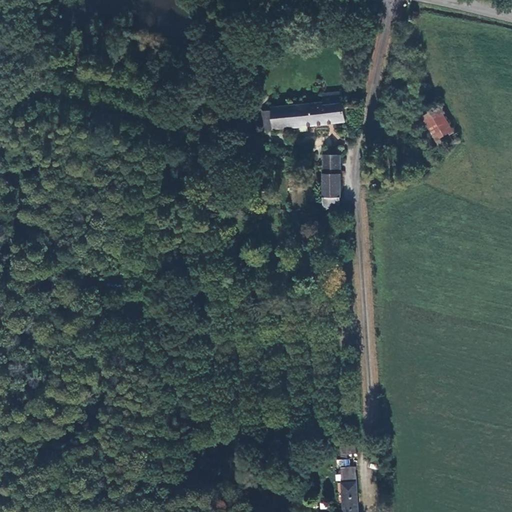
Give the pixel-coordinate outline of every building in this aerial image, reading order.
[(346,120),(344,102),(327,104),(327,102),(272,108),(272,111),(263,112),(264,129),(346,120)] [(458,142),(440,109),(422,119),(441,152),(458,142)] [(441,152),(422,119),(384,140),(389,149),(397,164),(404,178),(443,156),(441,152)] [(397,164),(389,149),(379,155),(386,170),(397,164)] [(323,155),(323,160),(323,196),(341,196),(340,155),(323,155)] [(341,209),(341,196),(323,196),(323,209),(341,209)] [(355,454),(355,447),(340,448),(340,460),(347,459),(347,455),(355,454)] [(357,511),(355,467),(341,468),(343,511),(357,511)]
